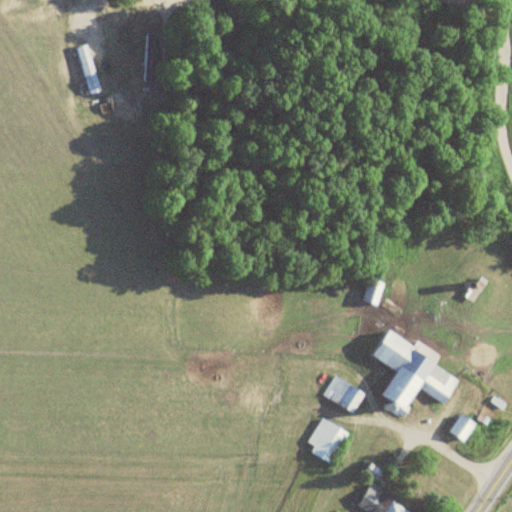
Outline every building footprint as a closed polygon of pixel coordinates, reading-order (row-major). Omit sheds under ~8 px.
[(142,33),(142,81),(159,81),(159,33),(142,33)] [(97,91),(85,44),(74,47),(86,94),(97,91)] [(373,305),(379,283),(364,279),(358,301),(373,305)] [(441,404),(456,379),(431,364),(436,355),(413,341),(410,346),(384,330),(368,356),(393,371),(378,395),(387,400),(383,408),(398,417),(415,388),(441,404)] [(361,393),(332,375),(319,395),(349,413),(361,393)] [(446,430),(458,439),(470,423),(459,414),(446,430)] [(308,451),(326,463),(345,434),(320,417),(303,441),(311,446),(308,451)] [(364,511),(411,511),(366,483),(352,504),(364,511)]
